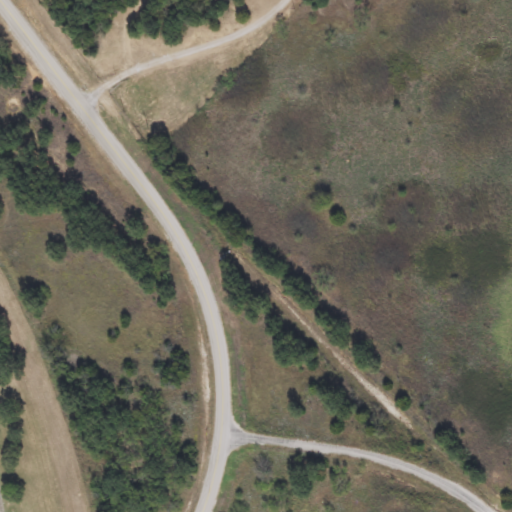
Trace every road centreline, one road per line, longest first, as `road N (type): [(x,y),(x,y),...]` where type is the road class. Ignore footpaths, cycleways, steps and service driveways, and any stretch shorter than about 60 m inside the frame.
road 1 (tertiary): [(200,511),(216,461),(221,394),(204,292),(163,216),(0,2)]
road 2 (residential): [(479,511),(400,460),(219,435)]
